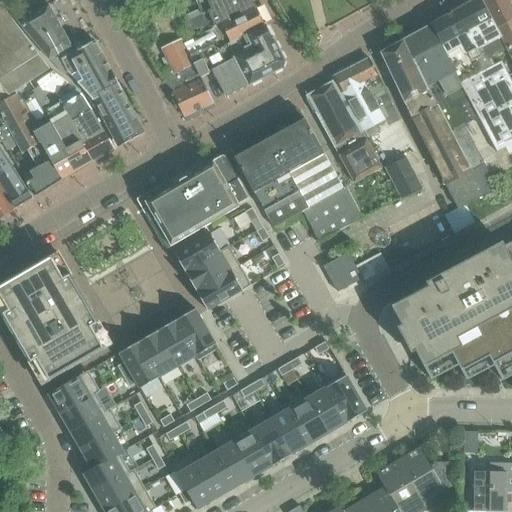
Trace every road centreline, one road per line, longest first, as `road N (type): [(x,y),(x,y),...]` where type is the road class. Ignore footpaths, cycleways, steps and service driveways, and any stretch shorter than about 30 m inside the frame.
road 1 (residential): [(411,417),(360,317),(371,298),(511,219)]
road 2 (residential): [(175,151),(286,90),(421,0)]
road 3 (residential): [(0,251),(175,151)]
road 4 (residential): [(248,511),(411,417)]
road 5 (residential): [(57,511),(56,441),(0,342)]
road 6 (residential): [(175,151),(106,0)]
